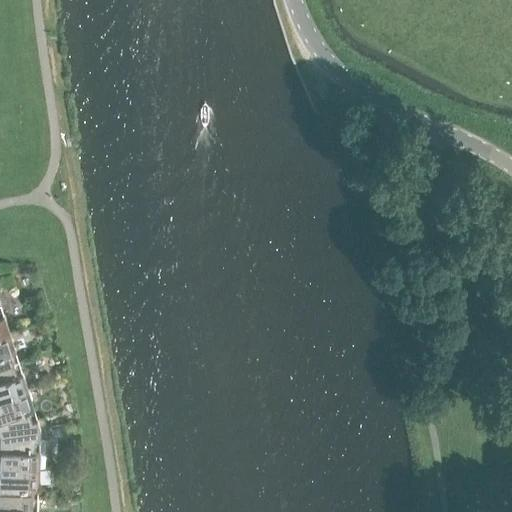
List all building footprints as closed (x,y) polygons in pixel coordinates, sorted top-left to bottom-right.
[(1,315),(0,310),(0,334),(10,331),(4,314),(1,315)] [(10,331),(0,334),(0,365),(19,360),(10,331)] [(23,371),(19,360),(0,365),(0,397),(30,388),(24,371),(23,371)] [(38,418),(36,414),(34,407),(36,407),(30,388),(0,397),(0,431),(41,426),(44,425),(41,416),(38,418)] [(40,448),(40,436),(44,436),(44,425),(41,426),(0,431),(0,464),(40,466),(41,448),(40,448)] [(0,494),(38,496),(38,486),(40,486),(40,466),(0,464),(0,494)] [(38,496),(0,494),(0,511),(38,511),(38,508),(37,509),(38,496)]
